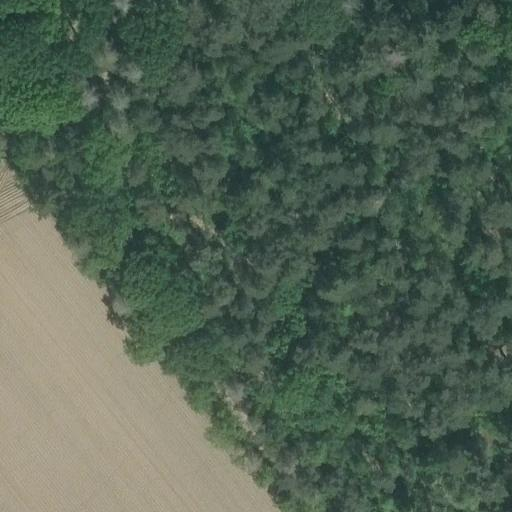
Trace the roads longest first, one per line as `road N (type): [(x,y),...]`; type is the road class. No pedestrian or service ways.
road 1 (track): [(511,441),(180,348),(1,113)]
road 2 (track): [(180,348),(312,511)]
road 3 (track): [(115,0),(90,76),(0,113)]
